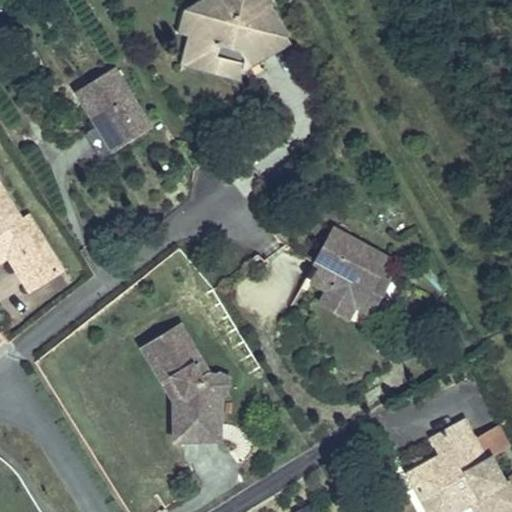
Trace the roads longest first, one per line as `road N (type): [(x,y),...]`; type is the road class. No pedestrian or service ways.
road 1 (unknown): [(242,511),(376,432)]
road 2 (residential): [(0,400),(33,419),(87,511)]
